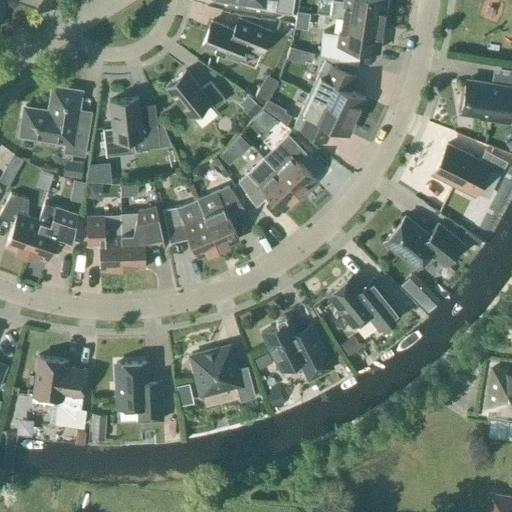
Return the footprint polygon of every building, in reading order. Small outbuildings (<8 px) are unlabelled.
[(225,0),(264,6),(264,0),(275,0),(274,10),(291,13),(293,0),(225,0)] [(331,0),(329,15),(341,17),(382,23),(385,0),(331,0)] [(378,50),(382,23),(341,17),(339,32),(322,29),(318,53),(353,58),(355,46),(378,50)] [(237,30),(211,20),(201,45),(236,59),(242,45),(260,52),(269,30),(242,19),(237,30)] [(309,93),(356,115),(364,97),(343,87),(349,72),(324,60),(309,93)] [(478,117),(508,122),(511,96),(511,95),(511,68),(493,66),(491,83),(466,79),(462,110),(479,113),(478,117)] [(200,87),(185,69),(165,85),(190,116),(209,100),(215,106),(225,98),(210,80),(200,87)] [(266,72),(255,92),(265,98),(276,77),(266,72)] [(24,107),(19,133),(64,141),(63,151),(84,155),(90,118),(76,116),(80,90),(52,86),(48,111),(24,107)] [(356,115),(309,93),(293,125),(319,137),(325,123),(347,133),(356,115)] [(112,127),(102,128),(105,155),(133,151),(133,148),(171,144),(161,121),(141,123),(137,96),(109,100),(112,127)] [(273,168),(298,194),(315,178),(297,159),(305,151),(289,134),(275,147),(282,159),(273,168)] [(479,160),(446,143),(432,172),(474,194),(488,165),(501,172),(507,160),(484,149),(479,160)] [(261,155),(238,179),(253,202),(265,190),(283,209),(298,194),(273,168),(261,155)] [(0,181),(4,184),(17,161),(7,156),(0,169),(0,181)] [(132,182),(104,183),(104,176),(81,177),(81,202),(102,201),(101,186),(113,185),(113,198),(133,198),(132,182)] [(198,201),(203,213),(202,213),(217,249),(228,244),(227,243),(238,238),(227,214),(243,208),(229,186),(217,190),(218,192),(212,195),(198,201)] [(25,254),(38,218),(26,215),(28,198),(10,192),(0,210),(0,215),(13,220),(5,245),(15,249),(15,250),(25,254)] [(181,204),(162,208),(167,236),(187,232),(197,256),(207,251),(208,253),(217,249),(202,213),(203,213),(198,201),(196,197),(181,204)] [(76,213),(43,202),(38,218),(25,254),(36,257),(36,256),(47,260),(55,235),(71,240),(76,213)] [(120,214),(122,268),(144,268),(143,241),(162,237),(155,206),(137,213),(121,213),(121,214),(120,214)] [(100,269),(122,268),(120,214),(86,215),(87,243),(99,243),(100,269)] [(445,263),(462,242),(437,222),(428,234),(404,215),(384,240),(417,266),(430,251),(445,263)] [(371,275),(359,284),(351,273),(327,292),(353,324),(365,315),(377,330),(400,311),(371,275)] [(411,302),(421,292),(406,276),(396,286),(411,302)] [(261,331),(280,369),(299,360),(308,378),(332,366),(310,323),(295,331),(288,317),(261,331)] [(352,337),(342,343),(348,353),(358,347),(352,337)] [(239,400),(255,396),(248,369),(236,372),(229,344),(190,354),(191,359),(189,360),(192,372),(194,371),(200,393),(235,384),(239,400)] [(66,365),(66,359),(38,355),(32,394),(61,398),(62,392),(81,395),(85,368),(66,365)] [(135,420),(162,419),(160,380),(146,380),(145,361),(115,362),(117,406),(135,405),(135,420)] [(511,370),(492,367),(486,405),(488,405),(487,415),(511,419),(511,370)] [(188,383),(177,386),(178,393),(189,390),(188,383)] [(106,412),(93,411),(91,437),(104,438),(106,412)] [(511,511),(511,496),(487,493),(484,511),(511,511)]
